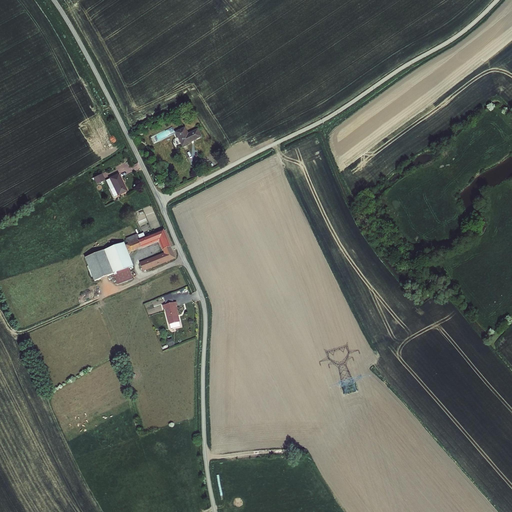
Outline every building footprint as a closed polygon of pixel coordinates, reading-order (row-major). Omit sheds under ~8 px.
[(185,126),(175,132),(182,147),(202,137),(198,128),(188,133),(185,126)] [(128,191),(119,172),(109,177),(109,178),(117,195),(118,196),(128,191)] [(105,180),(102,173),(93,177),(96,184),(105,180)] [(114,197),(117,195),(109,178),(106,180),(114,197)] [(138,235),(138,233),(126,238),(128,243),(126,244),(128,250),(131,251),(142,247),(142,248),(159,241),(162,250),(163,249),(171,246),(164,229),(146,237),(144,233),(138,235)] [(134,266),(125,242),(85,258),(95,281),(114,274),(118,285),(133,279),(129,268),(134,266)] [(176,258),(173,250),(164,253),(139,263),(143,271),(176,258)] [(164,297),(165,305),(174,303),(171,293),(164,297)] [(177,306),(176,302),(174,303),(165,305),(162,306),(163,310),(165,309),(169,325),(170,324),(179,322),(180,322),(176,306),(177,306)]
